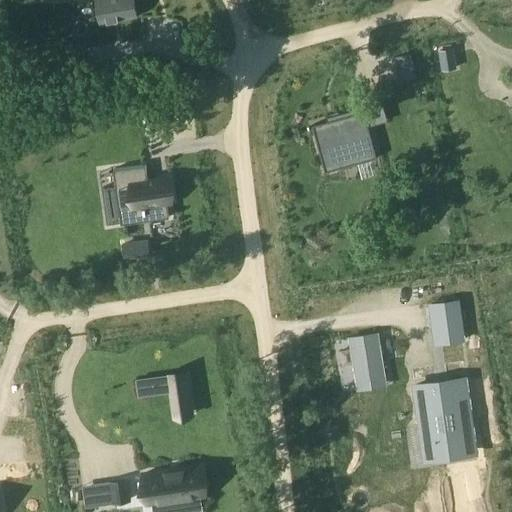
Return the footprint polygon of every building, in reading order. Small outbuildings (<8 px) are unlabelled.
[(97,0),(101,21),(99,22),(100,23),(138,17),(137,15),(136,15),(133,0),(97,0)] [(452,49),(440,50),(443,70),(456,68),(452,49)] [(412,54),(395,57),(400,81),(416,78),(412,54)] [(134,63),(122,64),(124,79),(136,77),(134,63)] [(141,98),(111,102),(113,113),(142,109),(141,98)] [(183,115),(205,112),(204,103),(181,106),(183,115)] [(365,111),(312,125),(325,172),(377,158),(365,111)] [(146,165),(114,169),(122,225),(170,218),(167,202),(171,202),(168,178),(148,181),(146,165)] [(148,241),(124,245),(126,257),(149,253),(148,241)] [(454,329),(436,332),(437,344),(464,340),(459,301),(450,302),(454,329)] [(378,333),(350,338),(357,381),(385,377),(378,333)] [(295,370),(322,368),(319,337),(292,340),(295,370)] [(186,373),(169,376),(171,391),(174,411),(192,409),(187,373),(186,373)] [(437,383),(414,386),(424,454),(476,447),(466,379),(447,382),(448,391),(439,392),(437,383)] [(200,466),(144,474),(149,503),(204,495),(200,466)] [(126,480),(111,483),(114,502),(129,500),(126,480)]
